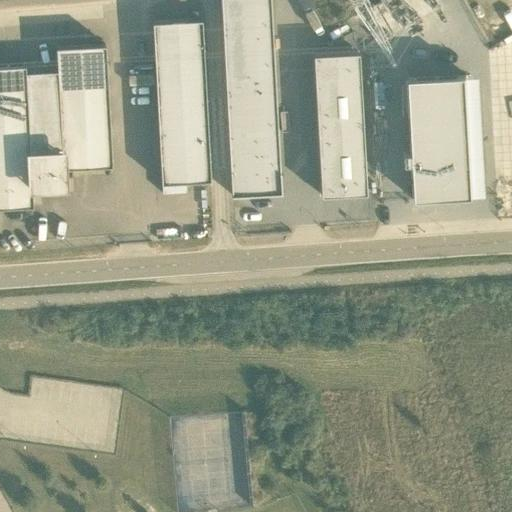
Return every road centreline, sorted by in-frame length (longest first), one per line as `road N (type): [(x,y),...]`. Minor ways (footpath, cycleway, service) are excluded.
road 1 (unclassified): [(0,276),(511,242)]
road 2 (unknown): [(103,0),(144,266)]
road 3 (unknown): [(215,0),(237,260)]
road 4 (unknown): [(328,253),(311,82)]
